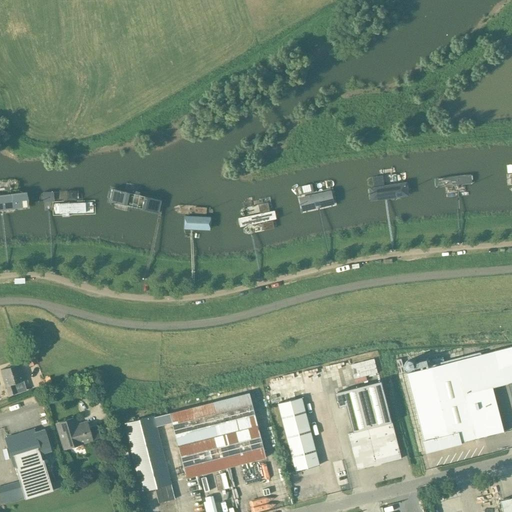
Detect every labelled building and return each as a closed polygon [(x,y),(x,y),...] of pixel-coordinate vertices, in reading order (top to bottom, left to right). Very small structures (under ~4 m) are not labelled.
[(511,158),(474,161),(476,192),(511,189),(511,158)] [(407,168),(411,199),(457,194),(476,192),(474,161),(407,168)] [(387,202),(411,199),(407,168),(339,177),(344,208),(387,202)] [(273,193),(280,222),(320,213),(344,208),(339,177),(273,193)] [(95,185),(28,187),(30,216),(49,216),(95,215),(95,185)] [(163,229),(165,200),(95,185),(95,215),(156,228),(163,229)] [(28,187),(0,190),(0,219),(2,220),(30,216),(28,187)] [(280,222),(273,193),(236,202),(227,203),(219,203),(220,231),(223,231),(250,227),(280,222)] [(165,200),(163,229),(191,230),(220,231),(219,203),(167,200),(165,200)] [(511,346),(456,361),(407,374),(427,452),(496,434),(485,390),(493,388),(509,384),(511,383),(511,346)] [(38,363),(33,351),(24,355),(29,366),(38,363)] [(350,364),(354,375),(376,368),(373,357),(350,364)] [(410,360),(409,360),(408,360),(407,361),(406,361),(405,362),(405,363),(404,364),(404,365),(404,366),(404,367),(404,368),(405,369),(406,370),(407,371),(408,371),(409,371),(410,371),(411,371),(412,370),(413,370),(413,369),(414,368),(414,367),(414,366),(414,365),(414,364),(414,363),(413,362),(412,361),(411,361),(410,360)] [(24,381),(19,364),(0,370),(5,386),(6,386),(9,396),(16,393),(13,384),(24,381)] [(348,434),(357,470),(402,458),(382,381),(335,393),(339,408),(347,406),(354,432),(348,434)] [(248,393),(169,413),(171,423),(186,478),(265,458),(248,393)] [(301,397),(277,403),(295,471),(318,465),(301,397)] [(155,488),(158,503),(175,499),(156,427),(171,423),(169,413),(154,417),(153,416),(124,423),(141,492),(155,488)] [(74,426),(73,420),(57,425),(64,447),(79,443),(80,444),(101,438),(97,425),(86,428),(85,423),(74,426)] [(44,429),(34,432),(33,429),(5,438),(18,482),(0,487),(0,502),(1,504),(24,497),(24,499),(52,490),(50,483),(43,459),(42,460),(41,458),(42,457),(41,454),(50,451),(44,429)] [(52,490),(64,487),(61,480),(50,483),(52,490)] [(511,511),(511,498),(501,501),(503,511),(511,511)]
